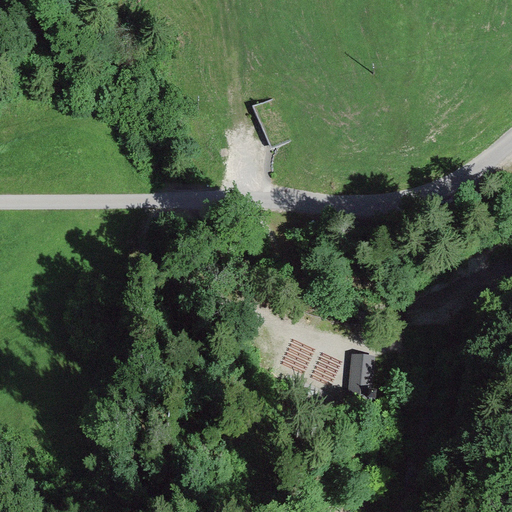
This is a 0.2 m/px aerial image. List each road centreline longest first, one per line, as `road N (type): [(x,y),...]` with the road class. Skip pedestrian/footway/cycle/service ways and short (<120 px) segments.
road 1 (unclassified): [(511,141),(455,183),(390,204),(0,201)]
road 2 (track): [(166,200),(148,222),(143,258),(262,321)]
